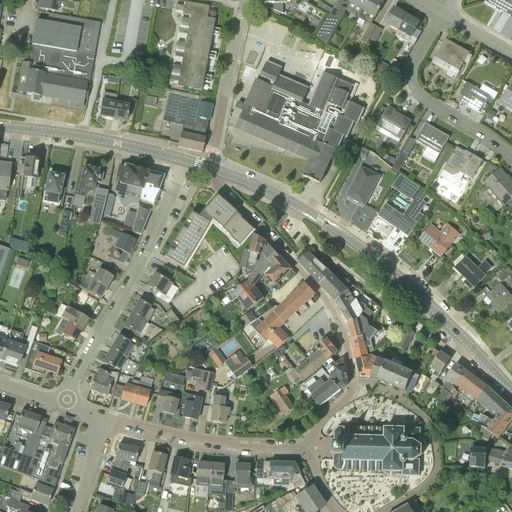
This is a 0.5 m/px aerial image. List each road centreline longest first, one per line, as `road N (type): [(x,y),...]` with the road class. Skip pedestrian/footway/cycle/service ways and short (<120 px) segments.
road 1 (residential): [(184,160),(63,404)]
road 2 (residential): [(219,172),(218,190),(329,304),(354,381)]
road 3 (tertiary): [(466,341),(374,257),(295,206)]
road 4 (residential): [(295,206),(294,219),(325,253),(443,345)]
road 5 (residential): [(305,447),(211,443),(102,418)]
road 6 (residential): [(511,154),(414,89),(411,72),(444,12)]
road 7 (tertiary): [(184,160),(0,126)]
road 8 (residential): [(213,146),(243,0)]
